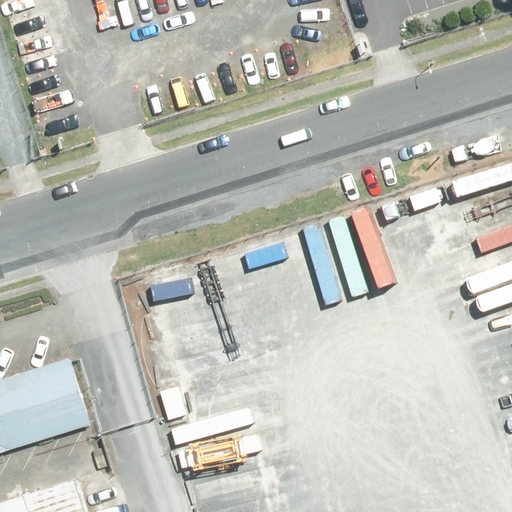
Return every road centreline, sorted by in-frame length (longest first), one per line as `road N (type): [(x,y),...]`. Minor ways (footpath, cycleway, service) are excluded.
road 1 (secondary): [(0,237),(511,79)]
road 2 (unknown): [(76,213),(150,511)]
